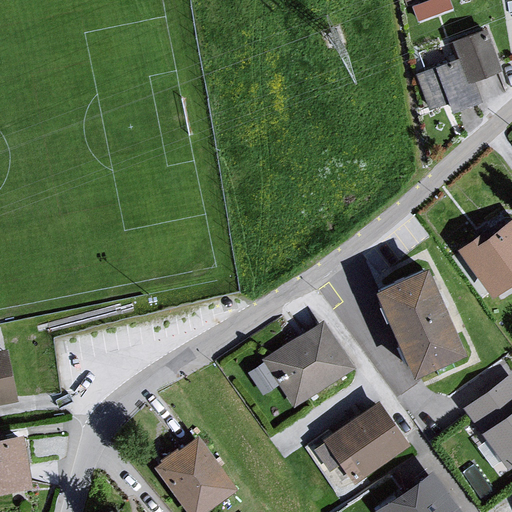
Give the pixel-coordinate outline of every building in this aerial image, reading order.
[(451,0),(412,0),(418,13),(452,1),(451,0)] [(481,33),(450,44),(457,62),(465,84),(497,74),(481,33)] [(465,84),(457,62),(411,77),(425,114),(477,105),(465,84)] [(450,255),(488,297),(511,281),(511,224),(509,220),(471,239),(450,255)] [(376,291),(410,376),(466,354),(432,269),(376,291)] [(318,324),(258,363),(289,410),(349,371),(318,324)] [(5,351),(0,352),(0,400),(14,398),(5,351)] [(511,467),(511,377),(510,375),(465,408),(509,469),(511,467)] [(373,404),(318,442),(347,484),(402,446),(373,404)] [(22,432),(0,435),(0,487),(31,482),(22,432)] [(190,439),(145,467),(181,511),(200,511),(230,491),(190,439)] [(456,511),(429,472),(376,509),(377,511),(456,511)]
